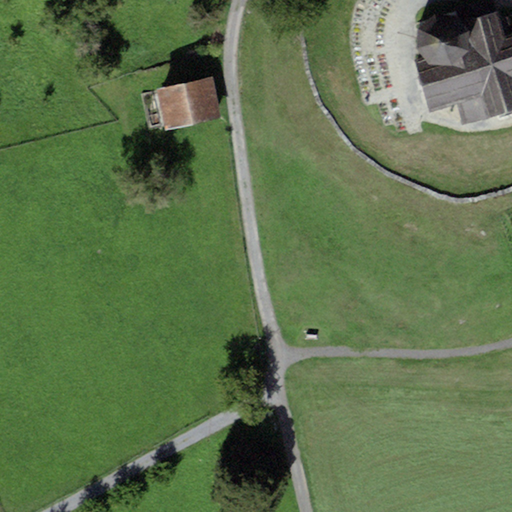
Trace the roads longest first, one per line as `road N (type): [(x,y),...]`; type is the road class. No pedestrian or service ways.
road 1 (track): [(282,388),(227,62),(239,0)]
road 2 (track): [(64,511),(282,388)]
road 3 (track): [(511,347),(436,359),(313,360),(290,368),(282,388)]
road 4 (track): [(282,388),(311,511)]
